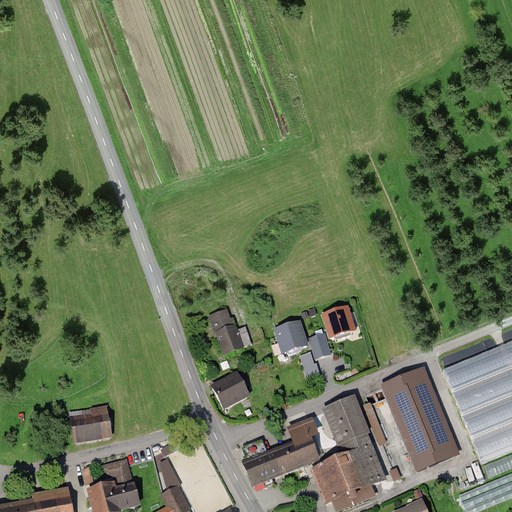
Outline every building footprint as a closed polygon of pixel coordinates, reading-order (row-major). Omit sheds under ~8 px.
[(348,307),(323,315),(330,339),(356,330),(348,307)] [(231,312),(212,318),(226,358),(245,351),(231,312)] [(301,321),(275,330),(283,355),(309,346),(313,360),(330,355),(323,334),(307,339),(301,321)] [(511,342),(447,368),(484,463),(511,452),(511,342)] [(428,370),(385,387),(421,475),(463,458),(428,370)] [(239,376),(214,389),(226,412),(251,399),(239,376)] [(355,398),(326,409),(345,459),(314,471),(330,511),(338,511),(377,498),(373,488),(387,483),(355,398)] [(108,411),(72,417),(76,445),(112,439),(108,411)] [(296,443),(248,462),(258,487),(324,462),(316,442),(323,440),(316,421),(291,430),(296,443)] [(120,486),(93,492),(97,511),(131,511),(146,509),(141,487),(134,489),(128,463),(105,468),(108,481),(118,478),(120,486)] [(192,511),(181,488),(162,497),(168,510),(164,511),(192,511)] [(36,503),(0,510),(0,511),(76,511),(72,491),(35,498),(36,503)] [(212,511),(223,511),(230,509),(225,498),(209,505),(212,511)] [(430,511),(426,502),(402,511),(430,511)]
